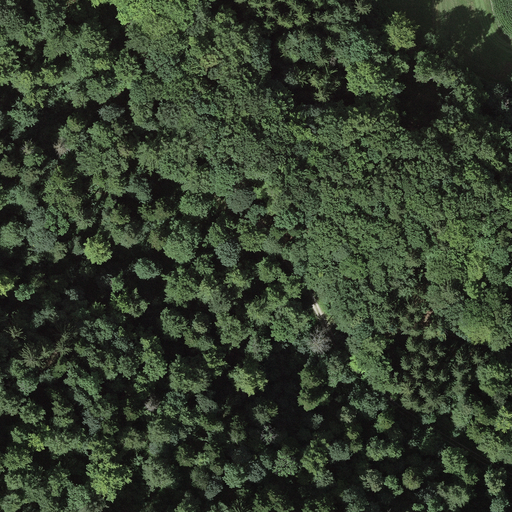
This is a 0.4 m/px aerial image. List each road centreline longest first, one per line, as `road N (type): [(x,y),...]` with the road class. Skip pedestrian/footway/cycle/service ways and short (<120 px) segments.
road 1 (track): [(114,0),(235,203),(302,282),(318,318)]
road 2 (track): [(318,318),(359,378),(391,405),(511,478)]
road 3 (track): [(318,318),(368,332),(450,332),(511,344)]
road 4 (track): [(511,140),(449,76),(438,0)]
